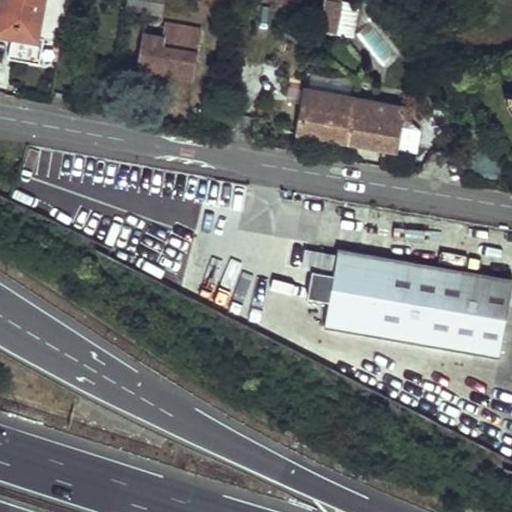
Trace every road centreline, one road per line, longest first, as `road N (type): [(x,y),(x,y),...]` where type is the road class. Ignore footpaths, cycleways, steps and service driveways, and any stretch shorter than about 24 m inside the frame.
road 1 (residential): [(511,208),(0,117)]
road 2 (motorway): [(369,511),(166,413),(0,316)]
road 3 (motorway): [(178,511),(0,453)]
